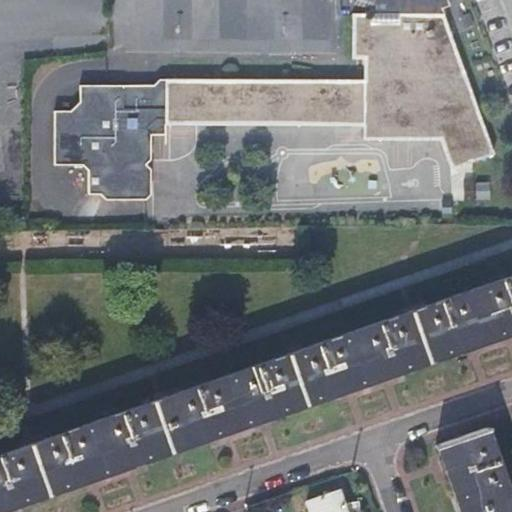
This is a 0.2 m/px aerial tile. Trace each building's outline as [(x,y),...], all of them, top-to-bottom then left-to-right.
[(167,119),(167,123),(364,126),(364,140),(439,140),(450,169),(494,155),(441,10),(450,8),(447,0),(375,0),(375,1),(372,6),(371,9),(370,16),(354,15),(354,59),(365,59),(365,81),(322,81),(167,80),(161,80),(155,86),(80,85),(80,101),(80,110),(55,110),(56,164),(84,164),(90,170),(90,193),(102,193),(107,199),(147,199),(152,194),(152,169),(147,164),(152,159),(152,135),(152,134),(147,129),(157,119),(167,119)] [(167,135),(167,123),(167,119),(157,119),(147,129),(152,134),(152,135),(167,135)] [(170,395),(0,454),(0,510),(511,331),(511,276),(481,287),(431,304),(170,395)] [(511,511),(511,505),(485,427),(435,444),(458,511),(511,511)] [(357,511),(356,502),(343,506),(336,491),(306,502),(309,511),(357,511)]
